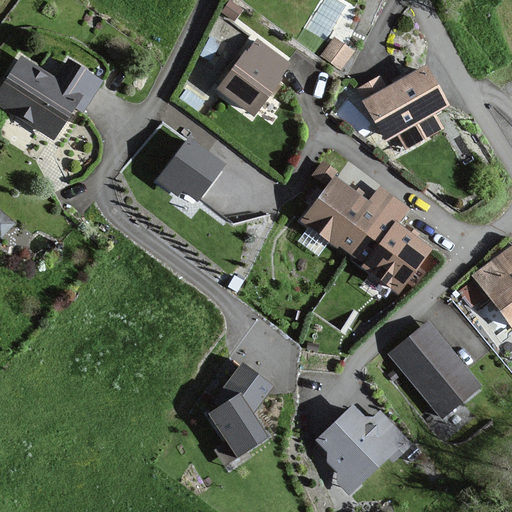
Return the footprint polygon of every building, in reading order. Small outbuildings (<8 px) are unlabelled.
[(333,37),(319,55),(340,71),(354,52),(333,37)] [(287,64),(255,41),(220,90),(251,113),(287,64)] [(20,58),(0,88),(0,102),(51,137),(74,103),(82,108),(99,81),(66,60),(53,79),(20,58)] [(364,100),(361,102),(384,144),(396,137),(405,150),(442,129),(433,115),(446,105),(423,66),(385,87),(379,76),(356,90),(364,100)] [(195,200),(220,166),(188,141),(158,181),(176,195),(181,189),(195,200)] [(333,179),(304,221),(365,263),(392,224),(404,207),(379,190),(372,200),(351,186),(348,190),(333,179)] [(0,210),(0,238),(2,240),(16,225),(0,210)] [(397,292),(428,249),(392,224),(365,263),(362,267),(397,292)] [(511,244),(471,276),(511,332),(511,244)] [(457,291),(470,308),(482,299),(470,282),(457,291)] [(427,321),(387,354),(441,419),(481,388),(427,321)] [(206,415),(234,459),(267,438),(251,414),(271,388),(240,365),(212,401),(216,407),(206,415)] [(351,406),(313,442),(324,452),(325,461),(337,473),(336,483),(350,499),(365,486),(362,483),(389,460),(392,464),(411,445),(380,411),(371,418),(363,419),(351,406)]
